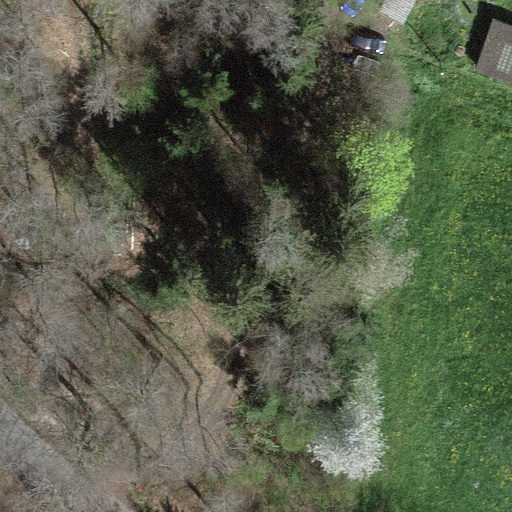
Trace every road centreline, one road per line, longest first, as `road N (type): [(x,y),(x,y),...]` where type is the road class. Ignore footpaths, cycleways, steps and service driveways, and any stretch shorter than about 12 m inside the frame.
road 1 (track): [(58,0),(76,211),(57,511)]
road 2 (unclassified): [(110,511),(0,431)]
